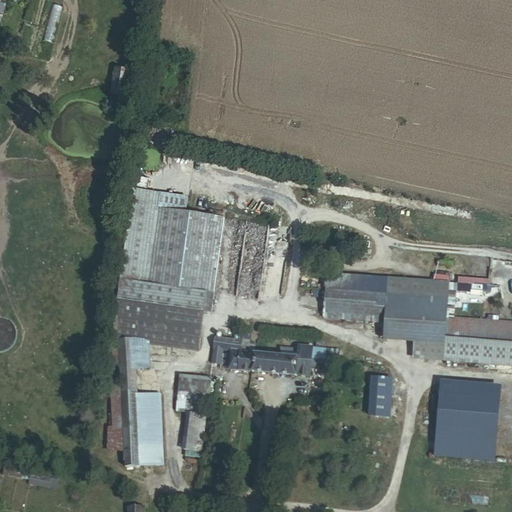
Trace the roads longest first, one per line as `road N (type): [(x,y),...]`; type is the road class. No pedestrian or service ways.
road 1 (unknown): [(293,301),(221,315),(206,355),(169,379),(174,470),(187,482),(232,487),(254,503)]
road 2 (residential): [(253,511),(273,385)]
